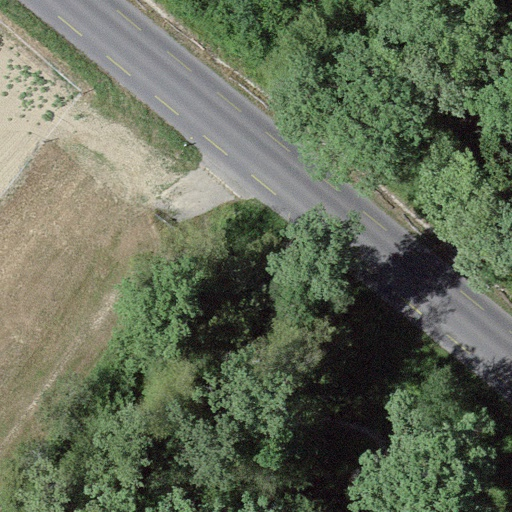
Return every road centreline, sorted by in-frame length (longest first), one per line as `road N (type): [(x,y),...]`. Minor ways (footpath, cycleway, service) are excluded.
road 1 (tertiary): [(74,0),(511,358)]
road 2 (track): [(0,325),(115,238),(271,160)]
